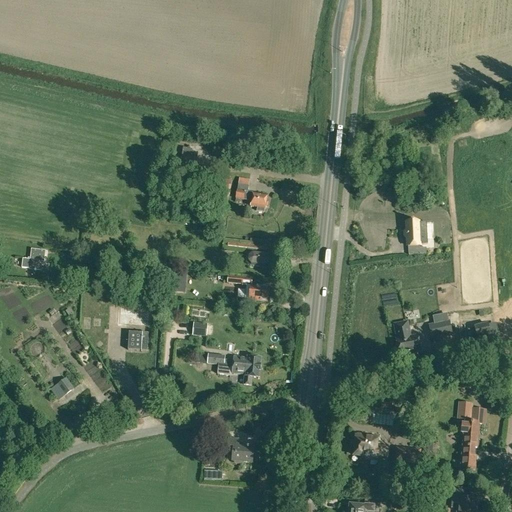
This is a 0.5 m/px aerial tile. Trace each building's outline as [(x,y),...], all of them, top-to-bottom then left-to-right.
[(181,162),(196,165),(198,153),(192,152),(192,150),(183,148),(181,158),(181,162)] [(223,195),(230,195),(232,180),(226,180),(225,184),(224,184),(223,195)] [(265,207),(268,208),(269,202),(266,202),(268,196),(248,193),(249,187),(238,185),(237,191),(236,199),(251,202),(250,206),(258,208),(257,211),(264,212),(265,209),(265,207)] [(408,246),(409,255),(426,254),(426,248),(419,248),(419,246),(420,246),(419,238),(420,238),(419,229),(418,222),(414,222),(413,221),(411,222),(406,223),(407,231),(406,231),(404,233),(404,236),(407,239),(407,238),(408,246)] [(230,240),(229,250),(248,252),(249,254),(251,253),(256,253),(257,250),(257,240),(250,239),(250,242),(230,240)] [(22,268),(40,270),(41,261),(44,262),(45,251),(32,249),(31,260),(23,259),(22,268)] [(247,256),(247,262),(250,266),(272,268),(273,255),(256,253),(251,253),(249,254),(247,256)] [(182,274),(174,273),(173,292),(181,292),(182,274)] [(249,300),(267,302),(268,288),(251,286),(252,279),(228,276),(227,283),(227,284),(241,285),(241,287),(244,290),(245,290),(244,299),(249,300)] [(17,292),(5,298),(14,315),(26,308),(17,292)] [(32,313),(19,317),(22,327),(35,323),(32,313)] [(434,323),(428,324),(430,332),(443,329),(445,337),(452,335),(449,320),(448,321),(434,323)] [(192,334),(207,336),(208,325),(193,323),(192,334)] [(397,340),(399,356),(421,352),(418,336),(411,337),(408,323),(394,325),(397,340)] [(475,328),(465,330),(467,337),(477,335),(478,341),(491,338),(488,325),(475,328)] [(232,338),(240,343),(245,336),(237,331),(232,338)] [(128,350),(147,351),(148,334),(129,332),(128,350)] [(197,353),(196,362),(207,364),(207,365),(219,366),(217,374),(231,375),(231,374),(245,375),(244,385),(252,386),(252,377),(260,378),(261,370),(262,358),(247,357),(247,358),(233,357),(233,364),(229,363),(229,361),(225,360),(225,356),(197,353)] [(59,400),(73,389),(66,379),(51,390),(59,400)] [(486,411),(476,410),(475,414),(472,413),(472,405),(459,403),(458,419),(470,420),(470,422),(466,422),(465,424),(463,424),(462,433),(465,434),(461,470),(475,471),(476,456),(474,456),(475,448),(477,448),(479,424),(485,425),(486,411)] [(387,423),(387,418),(380,418),(379,435),(401,436),(401,427),(392,427),(393,423),(387,423)] [(362,459),(387,460),(387,448),(377,447),(377,439),(356,437),(354,456),(362,457),(362,459)] [(234,463),(240,464),(240,462),(251,463),(252,450),(238,448),(239,440),(228,439),(226,454),(233,455),(232,461),(234,462),(234,463)] [(394,463),(419,465),(420,449),(395,448),(394,463)] [(457,511),(473,511),(474,509),(475,509),(476,501),(464,500),(465,488),(453,487),(451,508),(457,509),(457,511)] [(407,511),(417,511),(418,504),(402,502),(400,511),(407,511)] [(374,511),(375,506),(365,505),(366,503),(359,503),(358,506),(350,505),(350,507),(348,508),(347,511),(374,511)]
